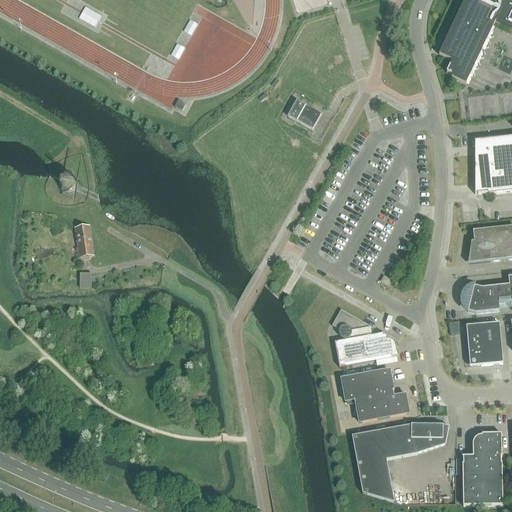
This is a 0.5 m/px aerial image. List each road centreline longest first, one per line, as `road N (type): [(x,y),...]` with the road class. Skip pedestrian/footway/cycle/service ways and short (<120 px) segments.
road 1 (unclassified): [(422,319),(442,214),(441,132),(416,31),(423,0)]
road 2 (unclassified): [(511,392),(462,395),(437,382),(422,319)]
road 3 (unclassified): [(422,319),(300,254)]
road 4 (trunk): [(121,511),(0,459)]
